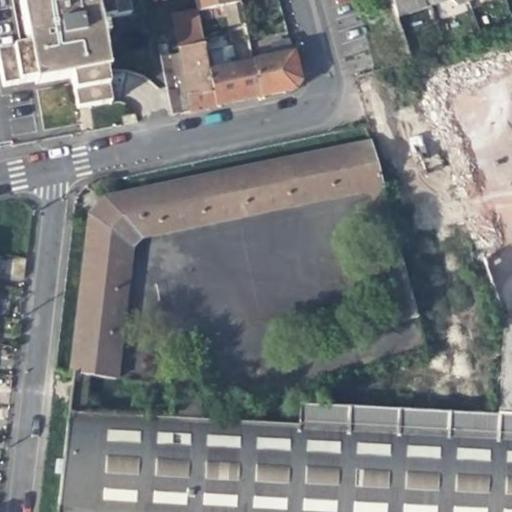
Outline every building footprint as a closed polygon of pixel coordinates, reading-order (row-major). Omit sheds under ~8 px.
[(18,0),(23,24),(28,49),(18,51),(0,54),(0,69),(4,88),(28,84),(35,83),(35,87),(54,83),(71,80),(78,111),(111,105),(109,89),(106,73),(109,72),(100,22),(130,16),(127,0),(18,0)] [(240,4),(238,0),(195,0),(198,13),(218,9),(230,6),(240,4)] [(392,0),(398,17),(434,5),(432,0),(392,0)] [(202,111),(216,108),(210,75),(198,16),(178,19),(180,29),(179,44),(191,113),(202,111)] [(156,33),(161,58),(171,56),(169,46),(179,44),(180,29),(156,33)] [(274,61),(254,66),(262,99),(290,94),(297,92),(300,85),(290,46),(282,48),(272,50),(274,61)] [(181,115),(171,56),(161,58),(172,117),(181,115)] [(232,70),(210,75),(216,108),(236,104),(262,99),(254,66),(232,70)] [(70,376),(72,377),(88,379),(114,382),(131,250),(141,241),(381,190),(369,146),(104,201),(97,208),(88,218),(70,376)] [(416,321),(390,225),(376,229),(403,325),(416,321)] [(511,511),(511,413),(46,412),(45,511),(511,511)]
